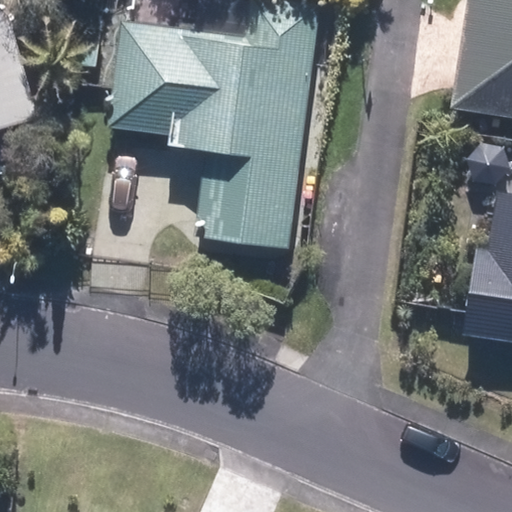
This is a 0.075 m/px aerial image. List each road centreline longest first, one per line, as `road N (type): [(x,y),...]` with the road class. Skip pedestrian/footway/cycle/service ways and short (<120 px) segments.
road 1 (residential): [(342,433),(400,0)]
road 2 (residential): [(342,433),(171,363),(0,335)]
road 3 (residential): [(506,511),(342,433)]
